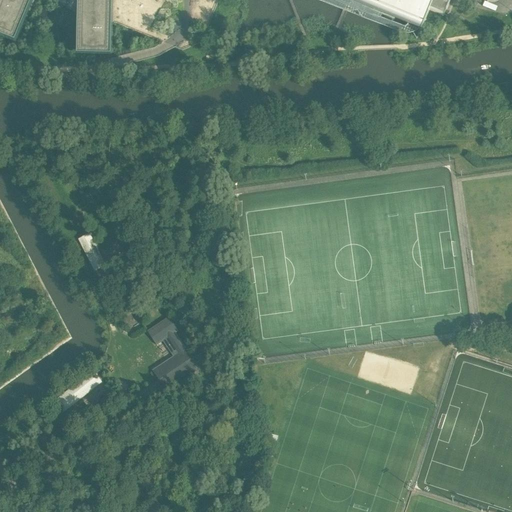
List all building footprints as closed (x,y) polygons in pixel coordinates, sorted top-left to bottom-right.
[(0,0),(0,39),(16,46),(34,0),(52,0),(76,13),(78,13),(77,58),(112,58),(112,22),(169,45),(183,50),(199,43),(203,39),(218,0),(0,0)] [(347,0),(422,30),(430,10),(444,16),(450,0),(347,0)] [(0,203),(2,208),(52,305),(68,338),(0,386),(0,388),(71,338),(54,306),(0,199),(0,203)] [(78,240),(84,251),(95,272),(106,266),(90,234),(78,240)] [(0,284),(0,290),(0,291),(4,301),(17,297),(12,280),(0,284)] [(148,332),(151,336),(157,345),(163,341),(175,357),(156,370),(168,388),(198,367),(187,349),(186,350),(175,333),(178,331),(170,318),(148,332)] [(93,371),(52,404),(61,415),(102,382),(93,371)] [(136,401),(142,409),(147,406),(145,403),(161,393),(157,387),(136,401)] [(110,500),(116,502),(119,492),(113,490),(110,500)] [(50,511),(64,511),(62,510),(65,504),(58,505),(55,504),(54,506),(48,502),(47,504),(49,505),(48,508),(49,508),(48,510),(50,511)]
